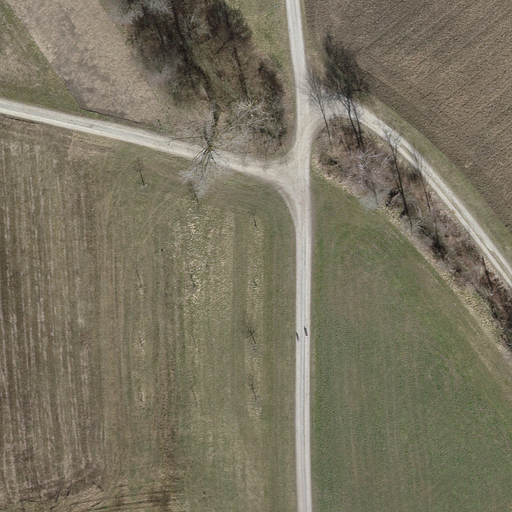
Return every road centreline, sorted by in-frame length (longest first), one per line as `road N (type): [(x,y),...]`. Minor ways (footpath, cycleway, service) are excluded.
road 1 (track): [(307,511),(304,120),(293,0)]
road 2 (track): [(0,106),(303,180)]
road 3 (track): [(511,282),(439,183),(397,141),(356,112),(303,93)]
